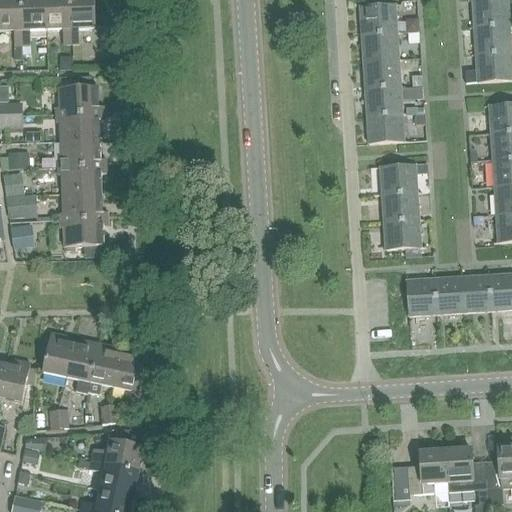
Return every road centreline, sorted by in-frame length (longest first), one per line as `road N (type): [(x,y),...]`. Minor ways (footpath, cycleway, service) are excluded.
road 1 (residential): [(289,397),(268,347),(243,0)]
road 2 (residential): [(365,393),(340,0)]
road 3 (residential): [(365,393),(511,385)]
